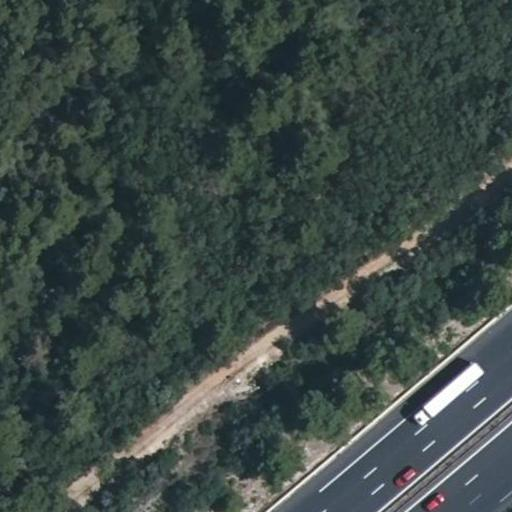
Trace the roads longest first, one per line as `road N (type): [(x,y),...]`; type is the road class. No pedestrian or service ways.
road 1 (track): [(52,511),(224,369),(511,177)]
road 2 (motorway): [(511,363),(338,511)]
